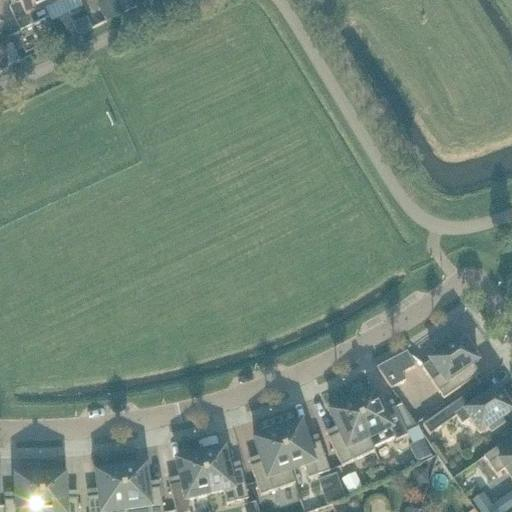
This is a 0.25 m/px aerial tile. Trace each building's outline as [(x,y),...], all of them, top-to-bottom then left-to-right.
[(44,11),(38,0),(16,0),(19,6),(9,11),(20,34),(49,21),(44,11)] [(38,0),(44,11),(63,2),(68,0),(38,0)] [(123,15),(117,3),(115,0),(112,0),(96,8),(104,24),(123,15)] [(123,0),(117,3),(123,15),(124,16),(134,11),(128,0),(123,0)] [(86,21),(72,27),(77,38),(91,31),(86,21)] [(55,33),(61,46),(76,39),(70,26),(55,33)] [(6,53),(6,61),(7,70),(19,64),(11,48),(6,51),(6,53)] [(472,368),(476,365),(472,360),(476,357),(465,340),(450,351),(447,347),(435,355),(438,359),(421,370),(443,402),(479,378),(472,368)] [(401,378),(413,371),(406,357),(376,373),(390,393),(405,385),(401,378)] [(422,429),(429,440),(456,422),(461,429),(469,423),(479,437),(488,431),(490,435),(502,427),(499,423),(511,413),(511,409),(503,396),(499,398),(495,393),(491,396),(484,386),(422,429)] [(349,401),(373,452),(394,442),(395,444),(407,439),(405,434),(394,411),(383,416),(373,395),(367,398),(365,394),(349,401)] [(374,454),(373,452),(349,401),(332,409),(334,414),(329,416),(339,437),(328,442),(341,470),(374,454)] [(402,408),(394,411),(405,434),(416,429),(402,408)] [(303,471),(308,482),(328,475),(318,446),(307,450),(299,428),(294,430),(292,426),(275,432),(290,475),(303,471)] [(295,487),(290,475),(275,432),(257,438),(259,442),(253,444),(261,466),(250,470),(260,499),(295,487)] [(511,440),(483,461),(495,479),(504,473),(511,485),(511,440)] [(410,452),(417,466),(429,460),(422,446),(410,452)] [(222,496),(225,508),(247,503),(240,473),(228,476),(223,453),(217,455),(216,450),(199,454),(209,499),(222,496)] [(188,511),(187,504),(209,499),(199,454),(180,459),(181,463),(175,465),(181,487),(169,490),(174,511),(188,511)] [(120,469),(125,511),(161,511),(159,492),(147,494),(144,471),(138,471),(137,467),(120,469)] [(88,511),(125,511),(120,469),(101,471),(102,476),(95,477),(99,500),(87,502),(88,511)] [(425,473),(411,474),(412,488),(426,487),(425,473)] [(3,511),(40,511),(40,475),(21,476),(21,481),(15,481),(16,505),(3,505),(3,511)] [(40,475),(40,511),(76,511),(76,503),(64,503),(64,480),(57,480),(57,475),(40,475)] [(336,478),(320,483),(329,508),(344,503),(336,478)] [(355,478),(342,484),(348,498),(362,492),(355,478)] [(492,511),(482,496),(472,503),(477,511),(492,511)]
